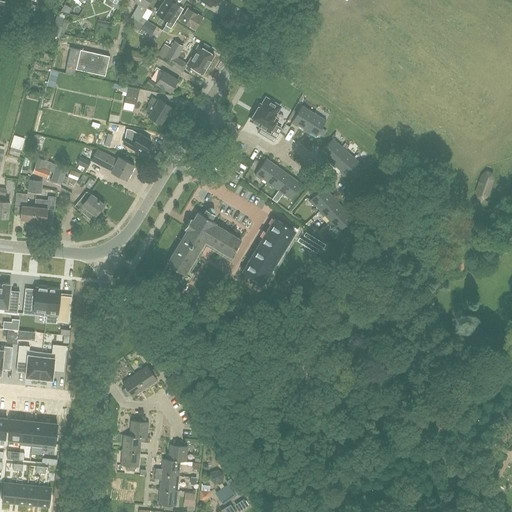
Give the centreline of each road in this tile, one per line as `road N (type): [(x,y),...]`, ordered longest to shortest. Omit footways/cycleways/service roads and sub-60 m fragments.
road 1 (tertiary): [(104,250),(134,224),(256,28)]
road 2 (residential): [(278,154),(220,124),(131,268),(106,256)]
road 3 (track): [(290,511),(180,341)]
road 4 (residential): [(342,511),(511,401)]
road 5 (unclassified): [(94,385),(106,256)]
road 6 (unclassified): [(82,511),(94,385)]
